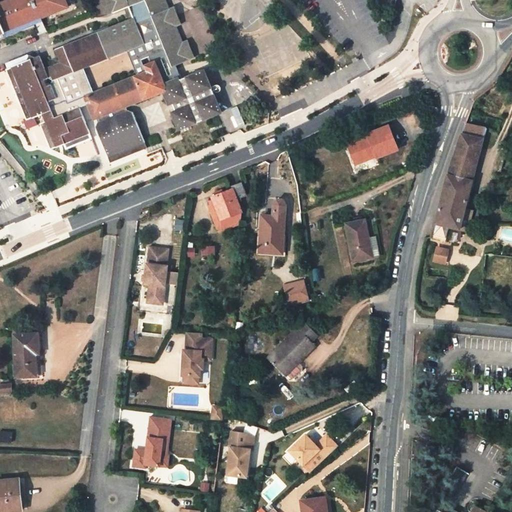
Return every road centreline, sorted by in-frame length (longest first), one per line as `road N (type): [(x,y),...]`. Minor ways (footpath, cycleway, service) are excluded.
road 1 (tertiary): [(399,76),(299,129),(0,250)]
road 2 (unclassified): [(455,112),(418,218),(400,307),(383,511)]
